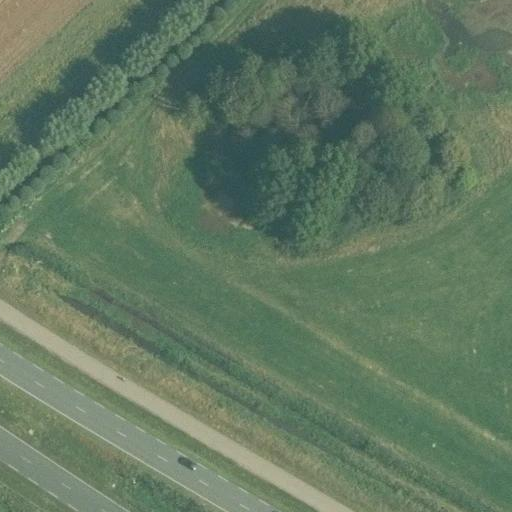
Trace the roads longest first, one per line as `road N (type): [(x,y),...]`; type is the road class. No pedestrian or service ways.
road 1 (unclassified): [(336,511),(0,311)]
road 2 (primary): [(251,511),(0,360)]
road 3 (primary): [(0,442),(102,511)]
